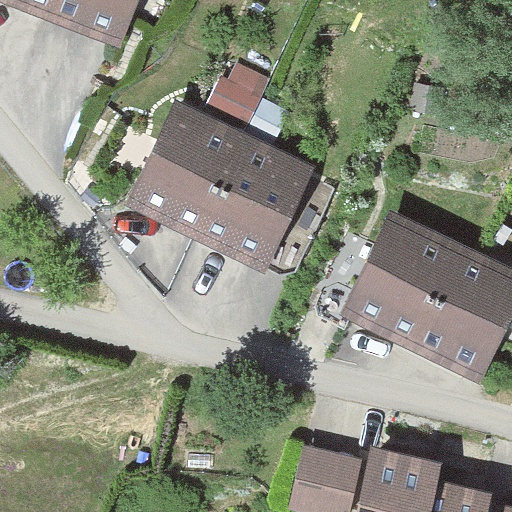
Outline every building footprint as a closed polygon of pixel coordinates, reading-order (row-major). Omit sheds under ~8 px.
[(150,0),(17,0),(136,41),(150,0)] [(241,62),(225,103),(256,115),(272,74),(241,62)] [(335,171),(190,107),(146,206),(291,270),(335,171)] [(511,352),(511,270),(401,219),(358,313),(500,378),(511,352)] [(371,511),(383,464),(319,451),(307,509),(322,511),(371,511)] [(386,453),(383,464),(371,511),(444,511),(454,471),(386,453)] [(511,511),(511,484),(454,471),(444,511),(511,511)]
